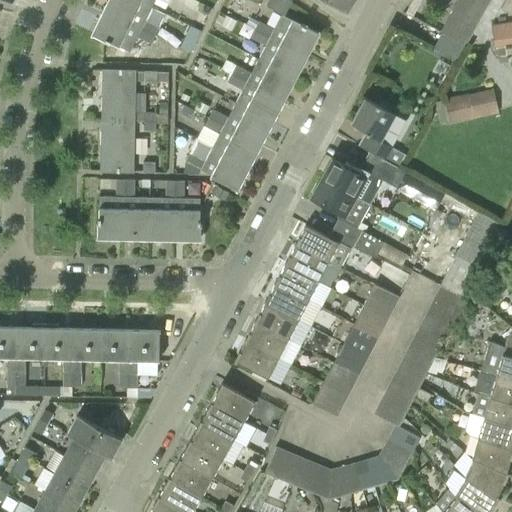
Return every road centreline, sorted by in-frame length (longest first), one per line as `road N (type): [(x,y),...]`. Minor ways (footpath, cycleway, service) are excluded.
road 1 (unknown): [(195,345),(314,422),(340,429),(426,283)]
road 2 (residential): [(227,284),(377,0)]
road 3 (residential): [(16,275),(23,89),(49,0)]
road 4 (residential): [(108,511),(227,284)]
road 5 (residential): [(227,284),(16,275)]
